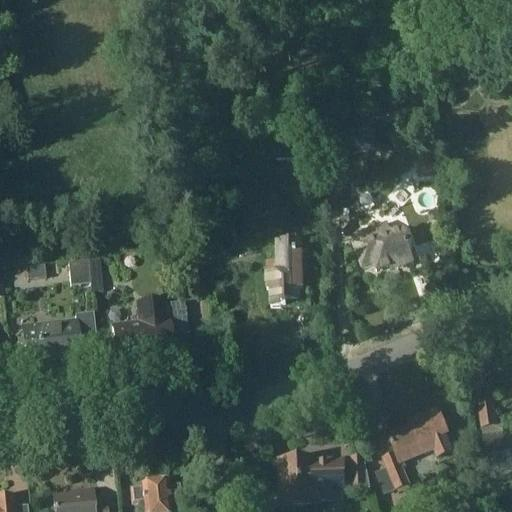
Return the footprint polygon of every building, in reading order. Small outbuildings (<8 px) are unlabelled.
[(342,114),(344,127),(332,129),(338,159),(375,152),(371,129),(359,131),(356,112),(342,114)] [(274,134),(273,162),(297,162),(297,134),(274,134)] [(374,266),(376,274),(396,267),(397,271),(413,265),(408,251),(412,250),(407,237),(405,235),(404,232),(392,237),(392,235),(390,235),(387,227),(359,237),(361,244),(353,247),(362,271),(374,266)] [(283,310),(283,311),(286,311),(286,304),(300,304),(299,291),(303,291),(301,244),(275,245),(276,261),(274,261),(274,268),(265,268),(266,293),(270,293),(271,311),(283,310)] [(87,263),(67,266),(69,290),(89,288),(87,264),(87,263)] [(102,286),(89,288),(90,295),(103,293),(102,286)] [(138,326),(111,329),(114,356),(153,352),(158,346),(168,345),(168,350),(171,350),(170,344),(187,343),(184,305),(163,308),(162,308),(161,306),(161,303),(136,306),(138,326)] [(74,324),(21,330),(25,366),(79,360),(79,357),(97,355),(93,316),(73,318),(74,324)] [(480,429),(496,426),(493,405),(477,407),(480,429)] [(387,438),(394,455),(381,461),(385,471),(374,476),(383,498),(395,493),(395,494),(410,487),(401,466),(433,453),(436,461),(451,454),(444,438),(446,437),(435,411),(414,420),(416,426),(387,438)] [(511,441),(483,443),(485,473),(511,471),(511,441)] [(362,459),(350,462),(356,485),(368,482),(362,459)] [(278,464),(280,509),(317,507),(316,494),(343,493),(342,464),(315,465),(315,463),(278,464)] [(142,511),(184,511),(182,487),(167,489),(167,484),(140,487),(142,511)] [(67,498),(52,500),(52,511),(105,511),(105,508),(101,508),(89,510),(87,494),(67,496),(67,498)] [(0,511),(23,511),(24,511),(19,511),(11,511),(10,500),(0,500),(0,511)]
